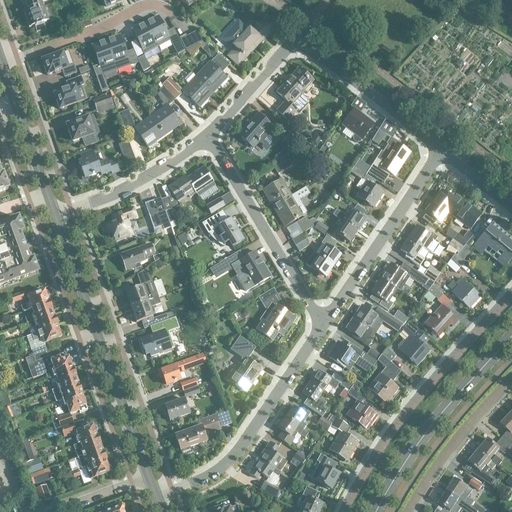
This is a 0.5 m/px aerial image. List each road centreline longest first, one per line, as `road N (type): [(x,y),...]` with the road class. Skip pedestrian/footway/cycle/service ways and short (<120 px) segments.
road 1 (residential): [(342,511),(407,409),(511,292)]
road 2 (tertiary): [(148,473),(55,217)]
road 3 (residential): [(155,498),(236,452),(320,328)]
road 4 (residential): [(320,328),(207,137)]
road 5 (secondary): [(379,511),(403,468),(511,336)]
road 6 (residential): [(320,328),(441,153)]
road 7 (residential): [(441,153),(291,42)]
road 8 (residential): [(171,14),(139,6),(105,28),(1,65)]
road 9 (residential): [(55,217),(110,197),(207,137)]
road 10 (residential): [(407,511),(446,451),(511,377)]
road 11 (residential): [(207,137),(291,42)]
road 12 (tertiary): [(55,217),(12,99)]
